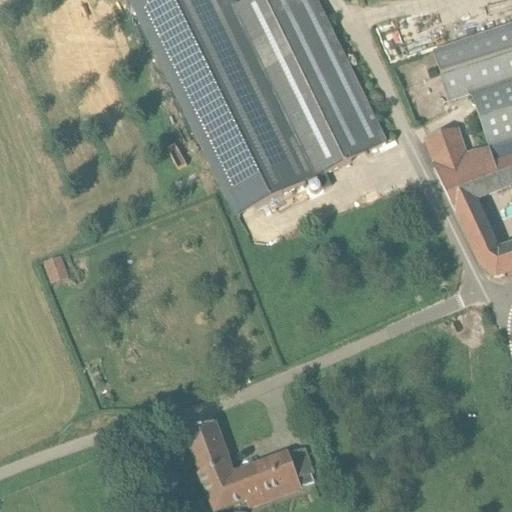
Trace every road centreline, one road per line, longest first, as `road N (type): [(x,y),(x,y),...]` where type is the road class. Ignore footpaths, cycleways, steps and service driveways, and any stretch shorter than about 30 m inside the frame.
road 1 (unclassified): [(0,475),(220,405),(458,302),(483,297),(511,305)]
road 2 (track): [(483,297),(356,24)]
